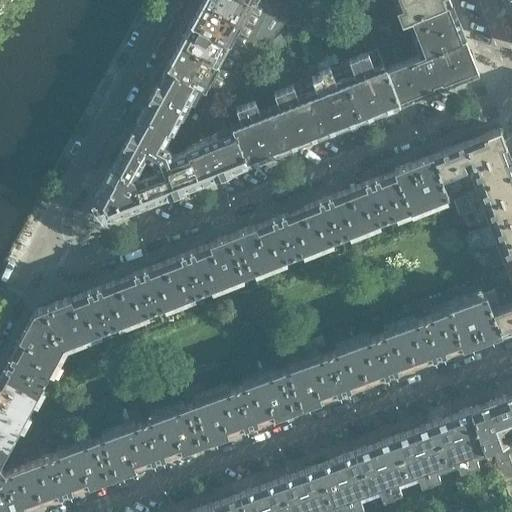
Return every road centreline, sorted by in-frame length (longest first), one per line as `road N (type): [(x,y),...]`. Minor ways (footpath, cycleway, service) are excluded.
road 1 (residential): [(511,96),(94,254),(36,242)]
road 2 (residential): [(109,511),(511,361)]
road 3 (residential): [(36,242),(168,0)]
